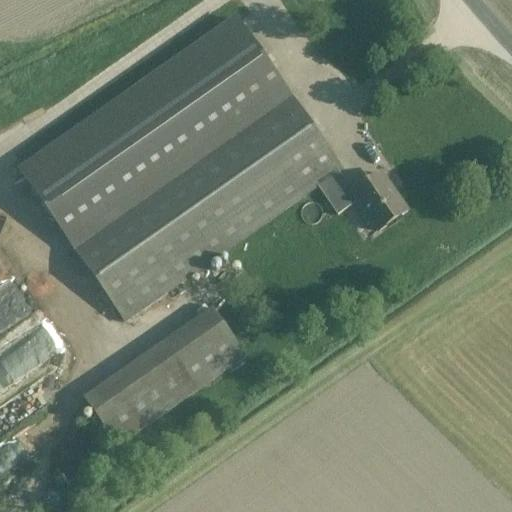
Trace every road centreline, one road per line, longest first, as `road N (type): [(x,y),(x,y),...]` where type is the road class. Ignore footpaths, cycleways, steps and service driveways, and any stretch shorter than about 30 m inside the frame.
road 1 (track): [(0,180),(80,311),(89,347),(22,511)]
road 2 (track): [(216,0),(0,153)]
